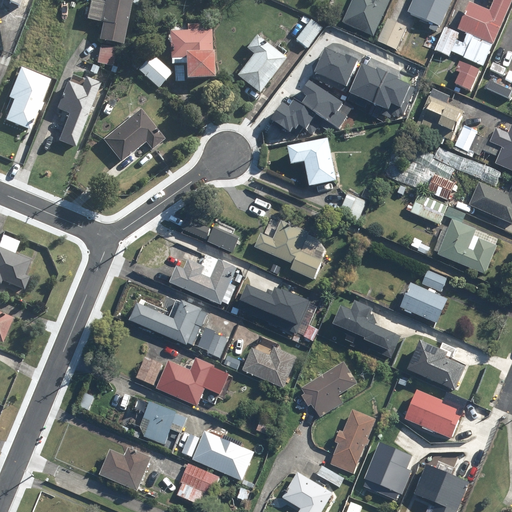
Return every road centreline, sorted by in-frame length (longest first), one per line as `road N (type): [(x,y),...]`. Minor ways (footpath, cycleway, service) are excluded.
road 1 (residential): [(110,237),(0,501)]
road 2 (residential): [(229,156),(110,237)]
road 3 (unknown): [(31,464),(144,511)]
